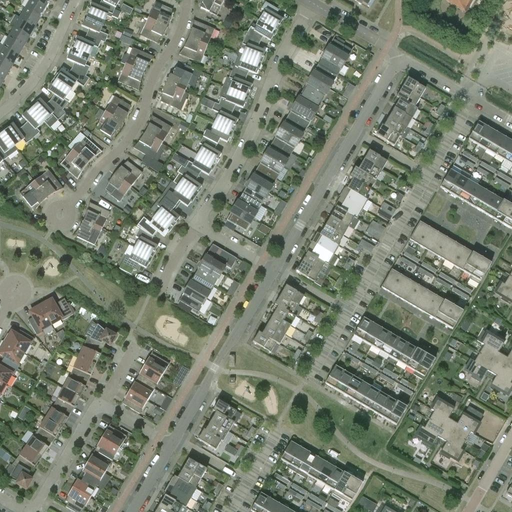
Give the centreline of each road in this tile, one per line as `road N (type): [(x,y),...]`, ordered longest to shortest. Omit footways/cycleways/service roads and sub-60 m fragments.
road 1 (residential): [(196,225),(240,156),(309,3)]
road 2 (residential): [(66,209),(132,135),(187,0)]
road 3 (residential): [(173,442),(273,269)]
road 4 (residential): [(273,269),(354,133)]
road 5 (residential): [(348,311),(427,174)]
road 6 (residential): [(0,111),(35,76),(75,0)]
road 7 (residential): [(511,123),(399,54)]
road 8 (residential): [(100,404),(32,511)]
